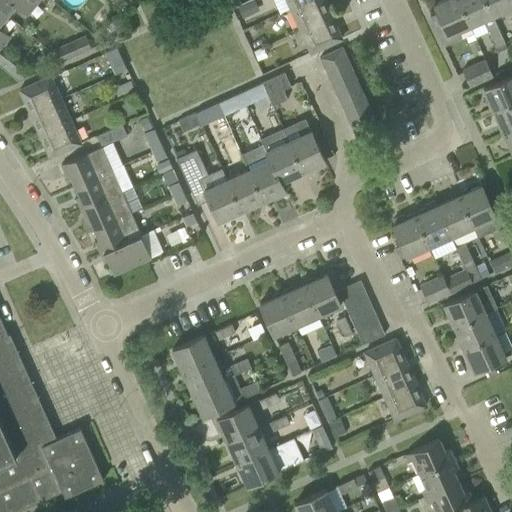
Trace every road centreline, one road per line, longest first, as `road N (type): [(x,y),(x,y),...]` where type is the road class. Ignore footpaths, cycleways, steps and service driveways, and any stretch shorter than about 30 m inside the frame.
road 1 (residential): [(511,482),(496,488),(419,330),(381,296),(343,216)]
road 2 (residential): [(343,216),(344,191),(359,177),(448,136),(391,0)]
road 3 (residential): [(99,329),(343,216)]
road 4 (unclassified): [(183,511),(99,329)]
road 5 (unclassified): [(99,329),(0,159)]
